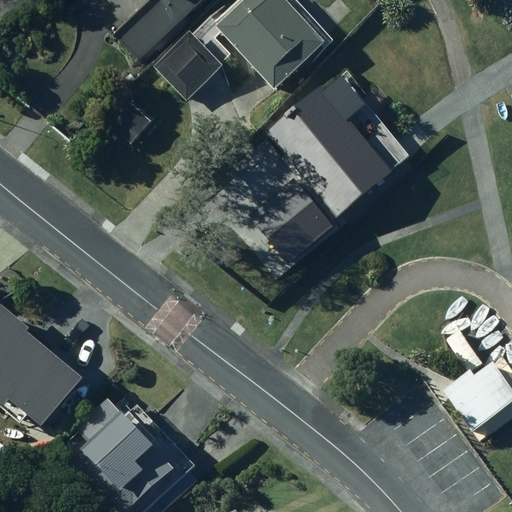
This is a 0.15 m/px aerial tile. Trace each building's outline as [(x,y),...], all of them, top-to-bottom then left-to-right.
[(155,0),(121,33),(145,59),(161,45),(164,48),(194,20),(191,17),(208,0),(155,0)] [(292,0),(261,0),(228,30),(284,93),(335,47),(292,0)] [(196,35),(160,69),(192,103),(228,70),(196,35)] [(274,134),(319,190),(291,213),(314,241),(342,219),(345,222),(401,177),(396,172),(413,159),(349,80),(333,93),(330,89),(274,134)] [(133,104),(114,126),(136,146),(156,124),(133,104)] [(170,139),(153,160),(164,170),(182,148),(170,139)] [(3,318),(0,322),(0,395),(46,432),(85,383),(3,318)] [(485,375),(453,395),(482,442),(511,424),(511,364),(487,380),(485,375)] [(124,432),(99,457),(121,479),(106,494),(123,511),(173,511),(204,482),(198,476),(204,469),(145,410),(134,422),(115,403),(105,413),(124,432)] [(43,455),(29,465),(42,485),(57,475),(43,455)]
